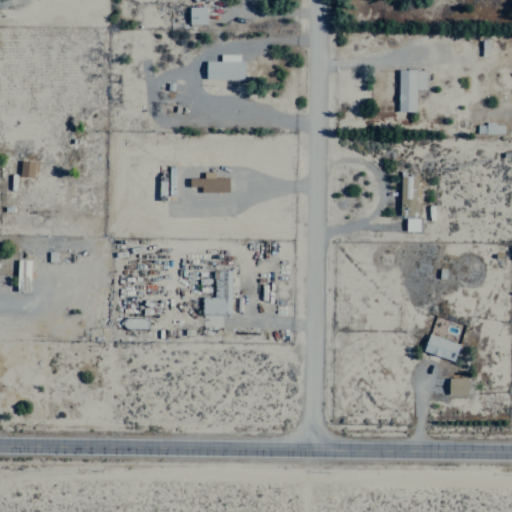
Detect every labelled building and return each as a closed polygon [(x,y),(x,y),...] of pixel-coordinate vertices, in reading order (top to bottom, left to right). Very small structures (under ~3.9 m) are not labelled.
[(204,23),(204,7),(188,7),(187,23),(204,23)] [(204,61),(204,79),(241,78),(241,54),(219,54),(219,60),(204,61)] [(424,89),(424,69),(397,69),(396,111),(414,112),(414,89),(424,89)] [(501,123),(476,124),(476,134),(502,133),(501,123)] [(33,161),(19,160),(18,175),(32,175),(33,161)] [(398,202),(406,202),(405,214),(415,214),(416,176),(399,175),(398,202)] [(227,177),(187,178),(187,187),(227,186),(227,177)] [(227,194),(227,187),(209,186),(209,193),(227,194)] [(404,230),(418,230),(418,218),(404,218),(404,230)] [(229,313),(229,270),(214,270),(214,297),(201,297),(201,313),(229,313)] [(452,361),(458,343),(427,333),(421,351),(452,361)] [(465,378),(447,377),(447,394),(465,394),(465,378)]
